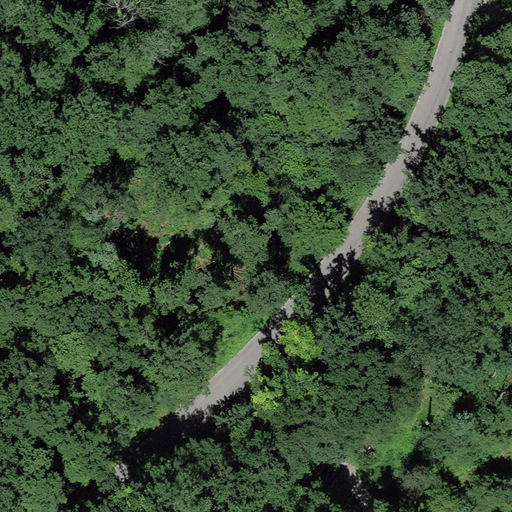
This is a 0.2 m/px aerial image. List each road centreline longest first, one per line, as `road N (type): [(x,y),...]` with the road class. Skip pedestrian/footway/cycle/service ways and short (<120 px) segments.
road 1 (tertiary): [(74,511),(272,333),(384,197),(431,100),(462,0)]
road 2 (track): [(272,333),(370,511)]
